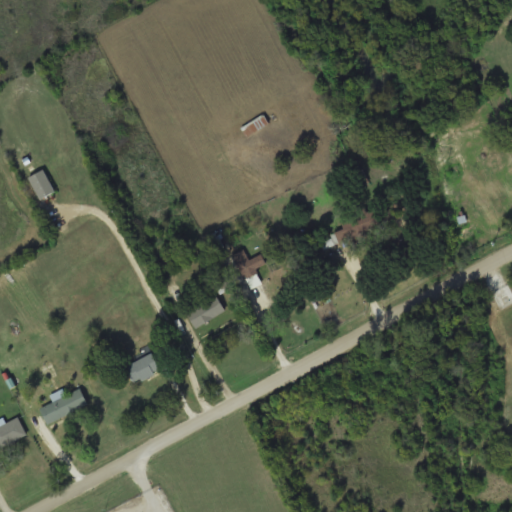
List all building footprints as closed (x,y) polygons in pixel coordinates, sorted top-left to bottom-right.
[(269,123),(262,114),(240,128),(246,138),(269,123)] [(38,199),(54,193),(45,170),(29,176),(38,199)] [(471,222),(470,213),(457,214),(458,224),(471,222)] [(231,257),(251,287),(259,282),(254,274),(268,265),(260,254),(250,260),(243,249),(231,257)] [(187,314),(197,329),(226,309),(215,294),(187,314)] [(125,366),(133,383),(160,370),(152,353),(125,366)] [(88,405),(81,388),(40,407),(47,423),(88,405)] [(0,447),(27,434),(17,416),(0,424),(0,447)]
